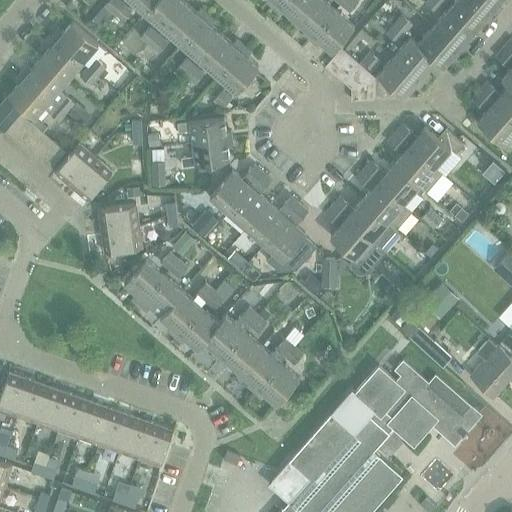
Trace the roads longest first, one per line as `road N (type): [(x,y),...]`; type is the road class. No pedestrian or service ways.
road 1 (residential): [(185,511),(205,447),(204,428),(188,414),(0,352)]
road 2 (residential): [(511,16),(437,106),(351,108),(320,85)]
road 3 (residential): [(311,113),(295,114),(281,134),(286,151),(301,160),(318,157),(329,141),(316,115)]
road 4 (residential): [(0,325),(31,235),(0,206)]
road 5 (residential): [(320,85),(224,0)]
